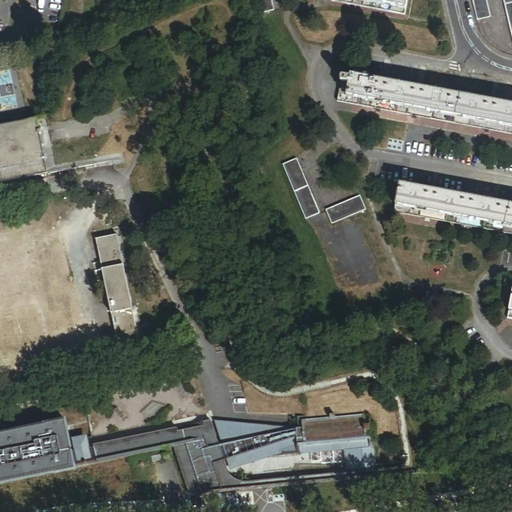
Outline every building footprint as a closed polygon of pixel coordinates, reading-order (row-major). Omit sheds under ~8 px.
[(274,13),(270,0),(255,0),(259,17),(274,13)] [(331,0),(331,4),(405,16),(407,0),(331,0)] [(491,16),(486,0),(472,0),(478,20),(491,16)] [(362,77),(350,74),(349,77),(342,76),(341,76),(340,78),(340,80),(340,81),(341,82),(346,83),(343,95),(338,94),(337,102),(511,133),(511,103),(508,103),(442,91),(436,90),(368,78),(362,77)] [(46,119),(36,120),(50,175),(60,173),(61,179),(71,177),(69,171),(99,165),(88,111),(46,119)] [(36,120),(0,127),(0,185),(50,175),(36,120)] [(296,159),(283,164),(306,219),(319,213),(296,159)] [(399,183),(394,212),(511,233),(511,203),(491,200),(485,199),(399,183)] [(361,196),(326,210),(332,224),(366,210),(361,196)] [(119,240),(98,244),(105,274),(104,274),(113,319),(114,318),(122,359),(143,355),(134,314),(135,314),(126,270),(125,270),(119,240)] [(230,473),(226,463),(229,463),(233,473),(273,460),(372,449),(369,419),(295,425),(215,417),(225,448),(222,449),(213,423),(205,424),(205,428),(180,433),(179,430),(172,431),(176,448),(192,497),(193,497),(245,493),(256,493),(255,483),(244,484),(240,482),(234,479),(230,473)] [(58,473),(76,469),(66,423),(49,427),(49,428),(0,437),(0,484),(58,472),(58,473)] [(176,448),(172,431),(96,447),(99,464),(176,448)]
